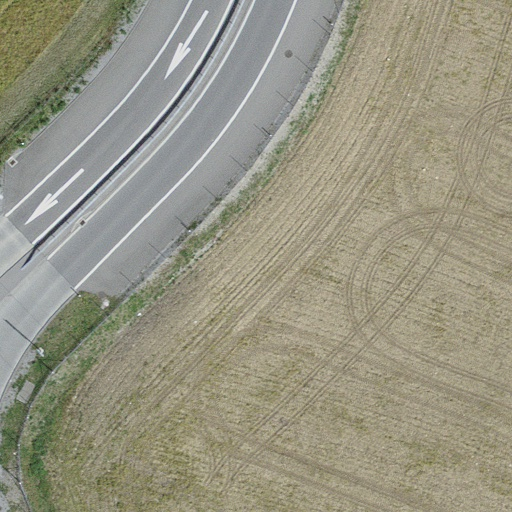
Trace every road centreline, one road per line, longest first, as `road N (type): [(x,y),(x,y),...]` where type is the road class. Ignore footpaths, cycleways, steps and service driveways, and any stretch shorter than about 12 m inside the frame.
road 1 (trunk): [(0,343),(200,128),(255,44),(272,0)]
road 2 (trunk): [(209,0),(153,95),(0,246)]
